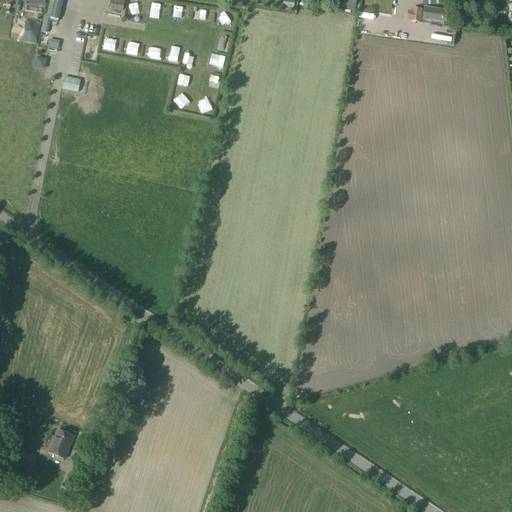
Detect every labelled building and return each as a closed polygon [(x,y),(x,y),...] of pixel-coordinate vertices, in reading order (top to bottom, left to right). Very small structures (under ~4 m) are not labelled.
[(50,0),(47,18),(59,21),(63,0),(50,0)] [(110,0),(109,10),(122,13),(124,0),(110,0)] [(337,0),(336,8),(355,11),(356,0),(337,0)] [(462,6),(457,6),(461,26),(469,24),(464,4),(462,5),(462,6)] [(145,5),(145,15),(157,16),(157,5),(145,5)] [(168,7),(167,19),(177,20),(178,8),(168,7)] [(424,7),(422,19),(446,21),(448,10),(424,7)] [(411,22),(420,23),(421,11),(413,10),(411,22)] [(189,11),(188,21),(200,22),(201,12),(189,11)] [(110,43),(98,41),(97,51),(108,53),(110,43)] [(180,79),(174,77),(172,88),(178,89),(180,79)] [(169,104),(176,112),(181,108),(173,100),(169,104)] [(204,102),(194,105),(197,115),(207,112),(204,102)] [(56,429),(47,452),(64,459),(73,436),(56,429)] [(21,452),(15,467),(32,473),(38,458),(21,452)] [(62,482),(59,490),(75,496),(78,488),(62,482)] [(117,499),(117,484),(108,483),(107,499),(117,499)]
